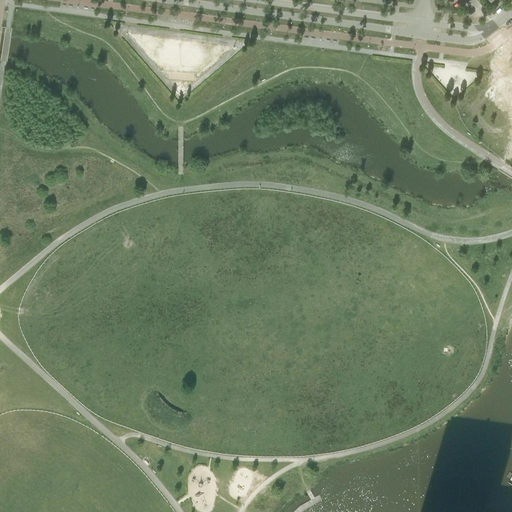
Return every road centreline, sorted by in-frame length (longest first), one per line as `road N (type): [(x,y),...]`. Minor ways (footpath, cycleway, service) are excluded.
road 1 (tertiary): [(152,0),(419,36)]
road 2 (tertiary): [(420,22),(250,0)]
